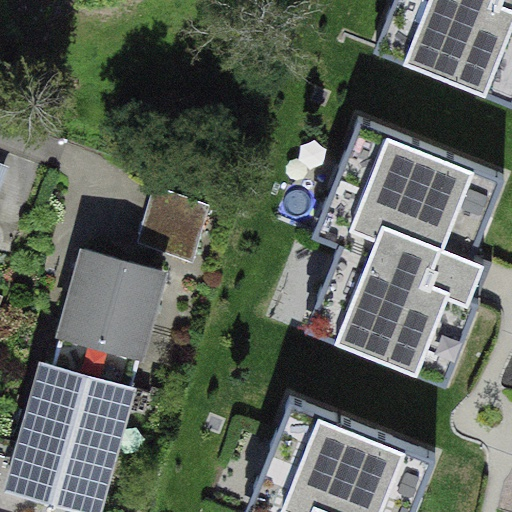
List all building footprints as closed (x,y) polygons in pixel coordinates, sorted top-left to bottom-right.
[(511,0),(388,0),(366,58),(498,108),(511,69),(511,0)] [(488,131),(347,78),(302,199),(331,210),(288,326),(419,376),(471,238),(450,230),(488,131)] [(215,203),(157,183),(138,236),(196,257),(215,203)] [(171,266),(86,242),(61,329),(146,352),(171,266)] [(105,511),(141,381),(48,356),(12,486),(105,511)] [(383,511),(416,426),(276,373),(231,494),(260,506),(257,511),(383,511)]
